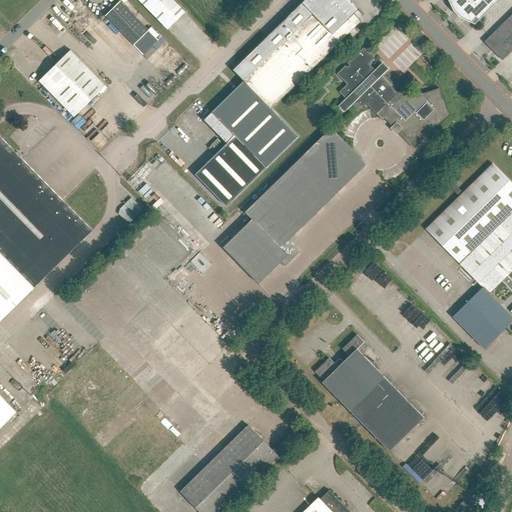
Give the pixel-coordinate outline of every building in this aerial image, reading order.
[(173,0),(138,0),(167,29),(185,12),(173,0)] [(312,0),(311,0),(304,0),(233,70),(243,81),(212,111),(203,120),(226,144),(195,174),(227,206),(266,167),(298,136),(272,108),(361,21),(359,19),(362,15),(357,10),(359,9),(350,0),(312,0)] [(499,0),(449,0),(454,10),(460,17),(475,24),(499,0)] [(120,1),(105,16),(133,45),(143,55),(158,40),(148,30),(120,1)] [(502,60),(511,50),(511,13),(484,42),(502,60)] [(432,129),(448,114),(439,88),(420,94),(412,97),(402,87),(397,92),(381,75),(384,72),(378,66),(375,69),(369,63),(374,58),(364,47),(337,73),(347,84),(339,92),(346,99),(341,103),(347,109),(351,104),(358,111),(366,104),(375,114),(382,120),(384,118),(391,126),(413,147),(432,129)] [(74,117),(105,86),(70,50),(39,81),(74,117)] [(288,241),(366,164),(330,127),(245,211),(252,219),(223,247),(259,283),(281,262),(284,266),(299,252),(288,241)] [(132,132),(122,141),(126,145),(136,136),(132,132)] [(34,287),(92,231),(0,137),(0,320),(34,287)] [(460,196),(426,229),(483,287),(453,316),(484,349),(511,321),(511,316),(489,293),(502,281),(508,275),(511,271),(511,213),(511,211),(511,183),(493,163),(463,192),(460,196)] [(129,198),(115,211),(127,223),(141,210),(129,198)] [(389,450),(424,417),(357,348),(364,341),(356,334),(343,347),(349,355),(343,361),(340,358),(335,363),(329,357),(315,371),(324,380),(322,382),(389,450)] [(0,395),(0,427),(16,412),(0,395)] [(247,425),(179,491),(199,511),(222,511),(272,464),(277,468),(282,463),(278,458),(279,457),(247,425)] [(285,435),(287,437),(277,447),(286,456),(307,435),(298,426),(291,433),(289,431),(285,435)] [(349,511),(328,491),(320,499),(318,497),(302,511),(349,511)] [(465,511),(469,506),(464,500),(459,505),(465,511)]
